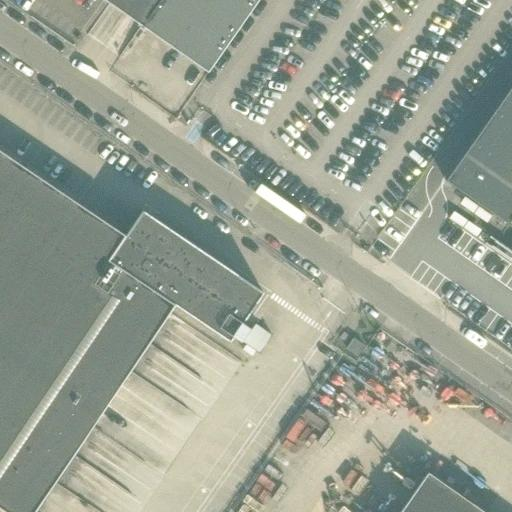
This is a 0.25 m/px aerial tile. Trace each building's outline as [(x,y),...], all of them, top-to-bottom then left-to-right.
[(101,0),(109,5),(112,0),(159,0),(140,27),(207,74),(258,0),(101,0)] [(511,85),(445,182),(511,229),(511,85)] [(0,509),(4,511),(34,511),(173,306),(229,344),(263,294),(187,242),(187,243),(186,243),(186,242),(171,232),(171,233),(170,233),(170,232),(171,232),(141,212),(124,237),(0,153),(0,509)] [(243,343),(259,354),(272,336),(255,325),(243,343)] [(346,349),(357,357),(364,347),(353,339),(346,349)] [(481,511),(427,474),(415,490),(400,511),(481,511)]
